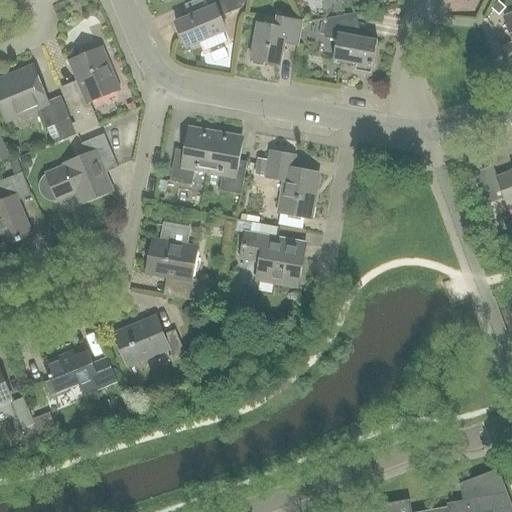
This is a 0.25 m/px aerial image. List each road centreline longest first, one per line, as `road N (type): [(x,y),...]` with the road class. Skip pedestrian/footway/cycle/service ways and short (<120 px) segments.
road 1 (tertiary): [(251,511),(426,442),(474,441),(511,427)]
road 2 (residential): [(352,121),(162,82)]
road 3 (residential): [(320,296),(352,121)]
road 4 (residential): [(131,230),(162,82)]
road 5 (residential): [(0,346),(107,310),(122,284)]
road 6 (residential): [(131,230),(0,284)]
road 7 (residential): [(433,137),(411,0)]
